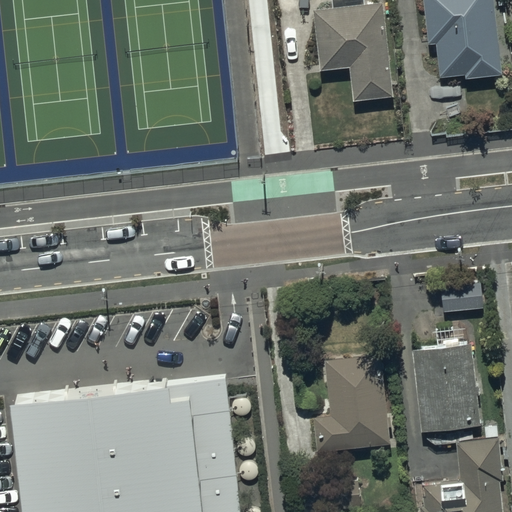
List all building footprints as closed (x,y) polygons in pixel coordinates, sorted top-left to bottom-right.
[(350,87),(391,82),(381,0),(310,0),(317,57),(346,54),(350,87)] [(463,65),(499,61),(492,0),(422,0),(426,30),(433,29),(437,63),(462,61),(463,65)] [(438,341),(414,343),(421,424),(482,419),(474,336),(458,337),(457,322),(437,324),(438,341)] [(384,347),(327,353),(332,409),(315,411),(319,445),(391,438),(389,422),(393,422),(392,410),(390,411),(384,347)] [(238,511),(224,369),(10,392),(23,511),(238,511)] [(504,511),(501,475),(504,474),(499,421),(485,422),(486,434),(457,437),(461,475),(423,479),(425,501),(421,501),(422,511),(504,511)] [(330,476),(332,504),(361,501),(359,473),(330,476)]
